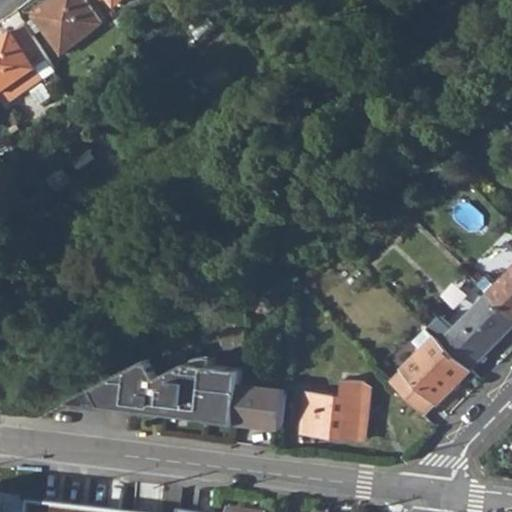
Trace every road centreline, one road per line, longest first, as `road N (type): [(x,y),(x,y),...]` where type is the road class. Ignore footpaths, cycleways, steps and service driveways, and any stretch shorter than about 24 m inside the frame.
road 1 (residential): [(0,444),(423,495)]
road 2 (residential): [(511,392),(423,495)]
